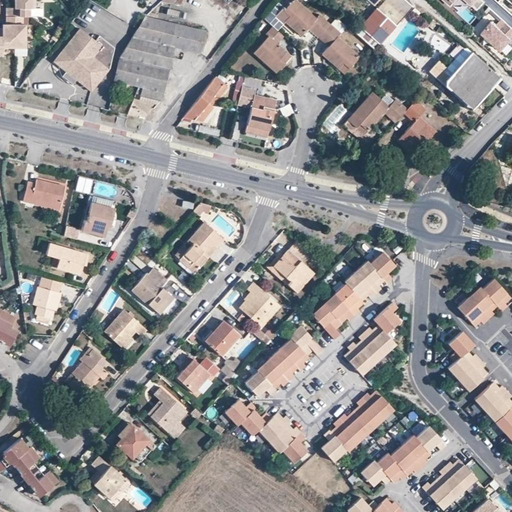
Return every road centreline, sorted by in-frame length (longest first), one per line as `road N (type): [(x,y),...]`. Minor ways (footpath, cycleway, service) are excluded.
road 1 (residential): [(271,185),(245,249),(83,432),(57,437),(30,410),(27,390)]
road 2 (residential): [(27,390),(144,214),(161,159)]
road 3 (residential): [(265,0),(158,138),(153,157)]
road 4 (residential): [(330,352),(285,395),(306,426),(357,383)]
road 5 (tertiary): [(0,121),(153,157)]
road 6 (residential): [(421,300),(421,380),(468,435)]
road 7 (unknown): [(511,87),(416,0)]
